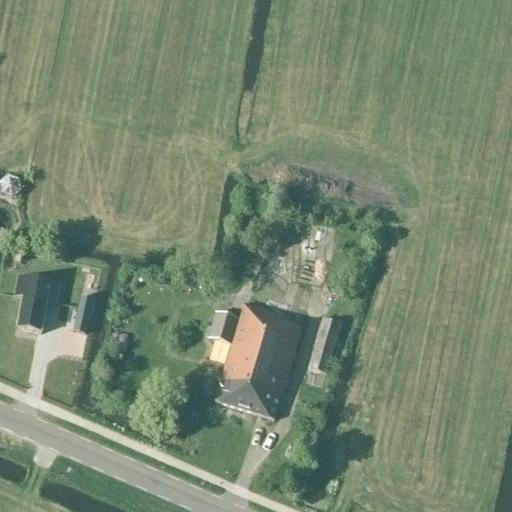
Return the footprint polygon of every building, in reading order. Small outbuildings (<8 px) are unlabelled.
[(18,280),(15,299),(23,300),(17,332),(41,337),(47,305),(56,307),(59,288),(18,280)] [(81,299),(73,334),(86,337),(94,302),(81,299)] [(214,315),(206,341),(231,349),(228,359),(214,405),(273,424),(301,332),(282,327),(284,321),(263,315),(260,314),(244,309),(242,313),(239,322),(214,315)] [(339,328),(320,323),(306,374),(308,374),(304,385),(320,389),(323,378),(325,379),(339,328)] [(219,365),(222,351),(209,349),(206,362),(219,365)]
